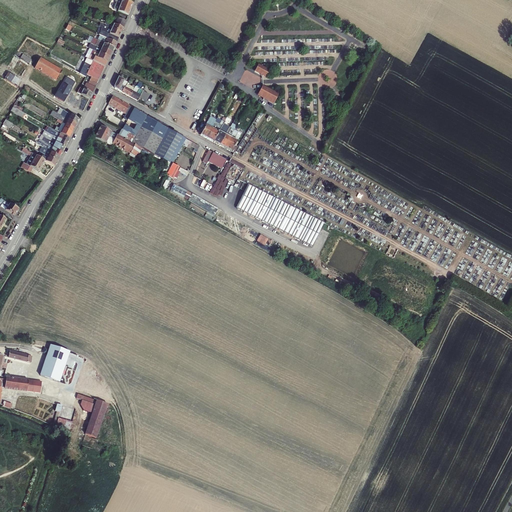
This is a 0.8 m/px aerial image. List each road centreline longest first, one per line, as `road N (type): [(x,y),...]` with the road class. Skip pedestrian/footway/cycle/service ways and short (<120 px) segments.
road 1 (residential): [(0,269),(104,87)]
road 2 (residential): [(104,87),(228,155)]
